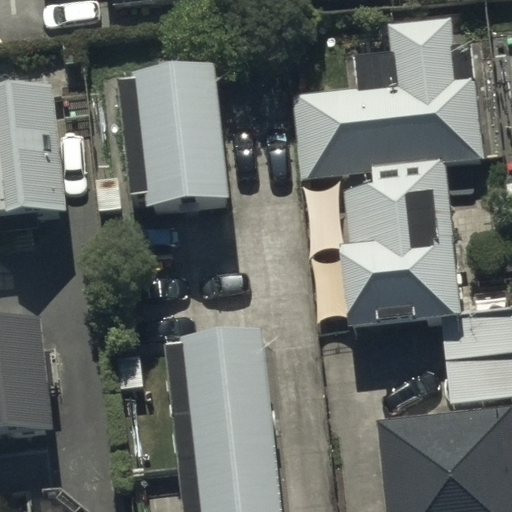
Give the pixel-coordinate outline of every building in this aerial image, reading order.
[(202,0),(110,0),(112,12),(202,0)] [(400,88),(296,100),(306,181),(378,172),(452,164),(487,160),(477,79),(461,81),(454,20),(393,27),(400,88)] [(226,67),(128,76),(139,193),(152,192),(153,209),(238,202),(226,67)] [(61,91),(0,97),(0,223),(73,216),(61,91)] [(452,164),(378,172),(380,186),(347,190),(354,244),(343,245),(354,333),(448,321),(471,319),(452,164)] [(511,315),(471,319),(448,321),(456,406),(511,401),(511,315)] [(47,322),(0,326),(0,442),(57,438),(47,322)] [(286,511),(269,335),(175,344),(190,511),(286,511)] [(511,511),(511,408),(384,420),(393,511),(511,511)]
